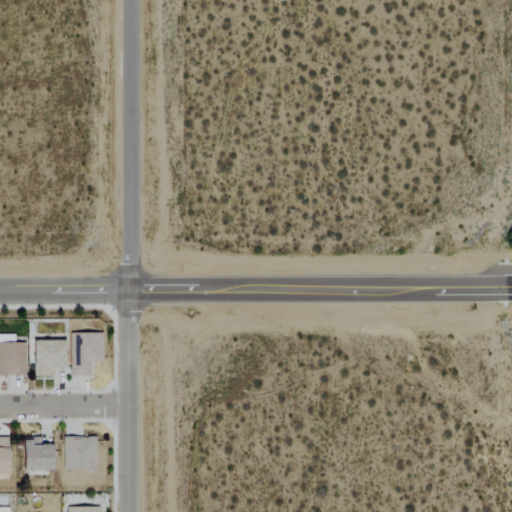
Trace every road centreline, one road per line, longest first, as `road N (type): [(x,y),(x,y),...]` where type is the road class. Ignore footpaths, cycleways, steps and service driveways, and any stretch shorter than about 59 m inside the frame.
road 1 (residential): [(128,511),(130,0)]
road 2 (tertiary): [(511,283),(127,288)]
road 3 (residential): [(0,167),(23,138),(20,0)]
road 4 (residential): [(128,407),(0,407)]
road 5 (residential): [(127,288),(0,288)]
